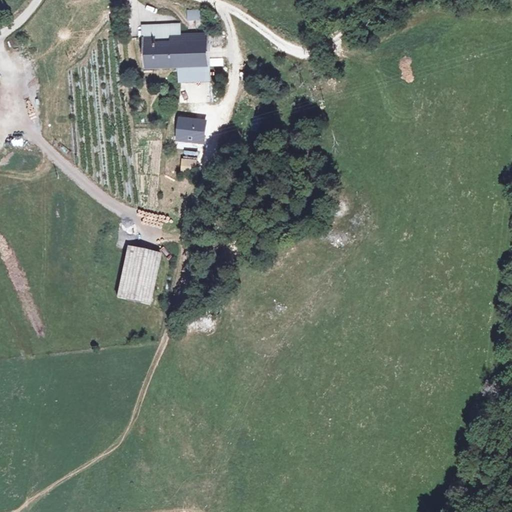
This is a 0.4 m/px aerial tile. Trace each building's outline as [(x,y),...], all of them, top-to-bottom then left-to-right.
[(141,22),(144,70),(210,66),(208,29),(193,30),(192,19),(141,22)] [(29,67),(29,87),(38,87),(38,67),(29,67)] [(174,135),(194,137),(196,119),(175,118),(174,135)] [(192,150),(193,142),(183,140),(181,149),(192,150)] [(181,158),(181,169),(197,170),(197,158),(181,158)] [(124,248),(112,301),(148,309),(160,256),(124,248)]
